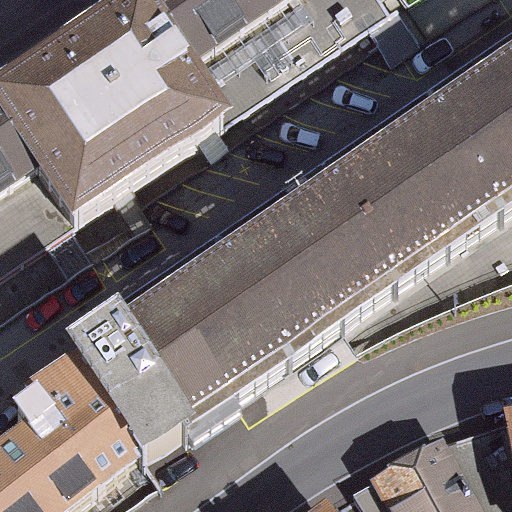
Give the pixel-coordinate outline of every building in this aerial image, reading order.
[(375,0),(156,0),(0,104),(0,279),(389,20),(375,0)] [(511,212),(511,55),(112,333),(81,355),(158,465),(191,442),(196,450),(219,434),(243,418),(234,405),(339,332),(511,212)] [(0,511),(94,511),(158,465),(81,355),(31,387),(43,403),(21,420),(32,434),(0,457),(0,511)] [(511,416),(502,419),(511,470),(511,416)] [(482,511),(441,440),(352,491),(364,511),(482,511)]
